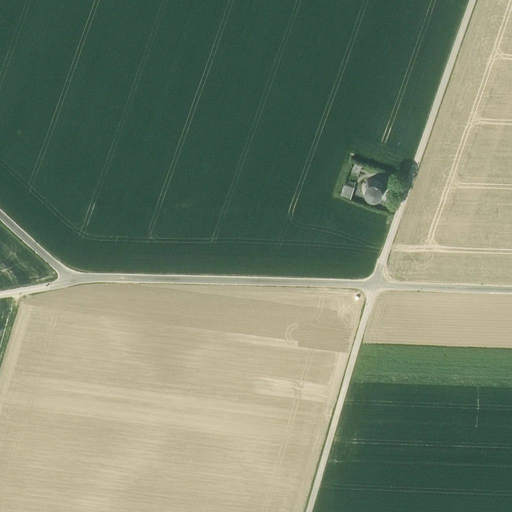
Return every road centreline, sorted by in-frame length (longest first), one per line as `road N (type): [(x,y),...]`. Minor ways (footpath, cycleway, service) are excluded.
road 1 (track): [(0,215),(66,277),(373,286),(410,178)]
road 2 (track): [(373,286),(308,511)]
road 3 (track): [(473,0),(410,178)]
road 4 (track): [(373,286),(511,290)]
